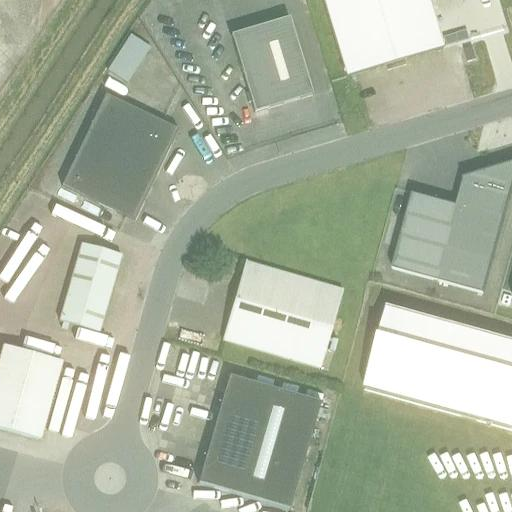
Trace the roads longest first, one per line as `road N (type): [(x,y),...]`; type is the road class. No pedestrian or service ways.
road 1 (unclassified): [(511,103),(264,175),(193,219),(168,256),(115,456)]
road 2 (unclassified): [(115,456),(85,466),(83,490),(93,502),(110,506),(128,495),(133,478),(126,462)]
